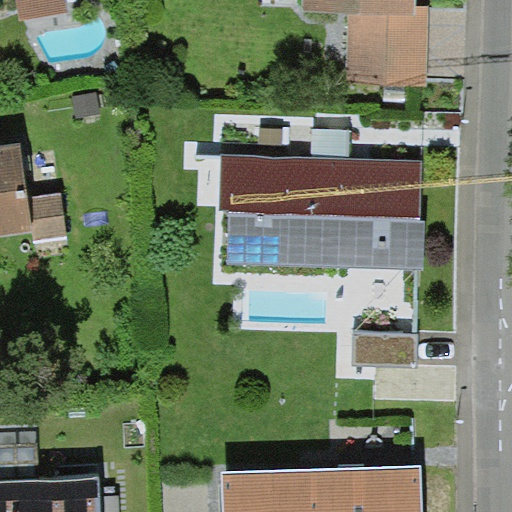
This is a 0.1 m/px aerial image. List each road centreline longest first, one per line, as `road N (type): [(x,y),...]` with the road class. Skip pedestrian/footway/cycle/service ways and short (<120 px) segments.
road 1 (residential): [(511,167),(509,372)]
road 2 (residential): [(509,372),(510,511)]
